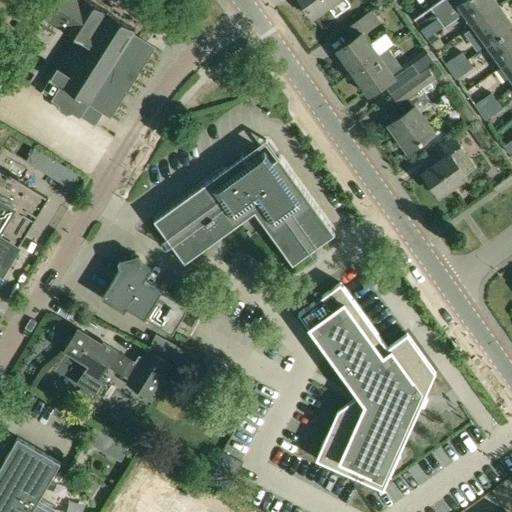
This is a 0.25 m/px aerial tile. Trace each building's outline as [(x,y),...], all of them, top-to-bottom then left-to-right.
[(51,99),(59,104),(60,109),(66,113),(72,112),(80,117),(81,115),(95,124),(103,111),(111,115),(155,46),(147,41),(133,33),(135,29),(89,0),(53,0),(43,16),(76,37),(42,91),(52,97),(51,99)] [(299,0),(301,2),(300,6),(305,13),(309,14),(312,17),(336,0),(299,0)] [(440,0),(431,7),(438,17),(443,25),(444,26),(463,13),(472,25),(499,5),(495,0),(440,0)] [(472,25),(486,45),(511,26),(511,22),(499,5),(472,25)] [(336,50),(353,74),(388,49),(387,47),(393,43),(385,32),(370,43),(364,34),(381,22),(373,11),(346,30),(352,38),(336,50)] [(425,37),(443,25),(438,17),(420,30),(425,37)] [(511,26),(486,45),(501,66),(511,58),(511,26)] [(0,56),(0,61),(8,67),(20,49),(10,42),(0,56)] [(471,46),(444,65),(449,73),(466,61),(476,53),(471,46)] [(388,49),(353,74),(368,95),(385,83),(392,94),(420,75),(410,59),(400,65),(388,49)] [(511,58),(501,66),(511,80),(511,58)] [(466,61),(449,73),(454,80),(471,68),(466,61)] [(405,112),(388,125),(407,151),(434,131),(420,111),(431,103),(425,94),(433,88),(429,84),(434,81),(427,72),(394,96),(405,112)] [(489,94),(473,106),(479,115),(496,103),(489,94)] [(506,96),(496,103),(479,115),(484,121),(511,102),(506,96)] [(464,105),(457,110),(466,123),(473,118),(464,105)] [(475,120),(467,125),(485,150),(492,144),(475,120)] [(422,172),(439,195),(465,176),(465,175),(475,167),(452,135),(435,147),(442,157),(422,172)] [(511,138),(503,145),(509,153),(511,151),(511,138)] [(255,209),(292,262),(335,232),(280,154),(274,159),(266,148),(249,160),(244,153),(155,216),(184,259),(255,209)] [(9,174),(0,168),(0,271),(2,273),(35,220),(15,208),(28,185),(16,178),(18,176),(10,171),(9,174)] [(120,266),(102,296),(124,311),(127,306),(144,317),(172,335),(189,309),(143,278),(151,267),(140,261),(138,254),(132,256),(132,252),(124,254),(125,258),(118,260),(120,266)] [(340,283),(298,313),(357,396),(338,410),(316,459),(383,489),(435,372),(407,333),(386,347),(340,283)] [(66,346),(64,348),(88,364),(76,382),(97,396),(106,382),(99,377),(107,364),(130,379),(127,383),(149,397),(171,363),(148,349),(142,358),(139,356),(135,363),(102,342),(101,343),(77,328),(73,335),(70,333),(63,344),(66,346)] [(171,359),(175,361),(190,369),(197,357),(178,347),(171,359)] [(170,372),(185,380),(190,369),(175,361),(170,372)] [(121,460),(129,446),(96,427),(88,441),(121,460)] [(54,511),(37,502),(61,461),(18,436),(0,467),(0,511),(54,511)] [(224,451),(208,480),(227,490),(242,461),(224,451)] [(191,481),(185,491),(192,495),(198,485),(191,481)] [(198,485),(192,495),(199,499),(205,488),(198,485)] [(155,501),(150,511),(151,511),(158,511),(163,504),(155,501)] [(229,501),(223,511),(232,511),(236,505),(229,501)] [(158,511),(180,511),(163,503),(163,504),(158,511)]
